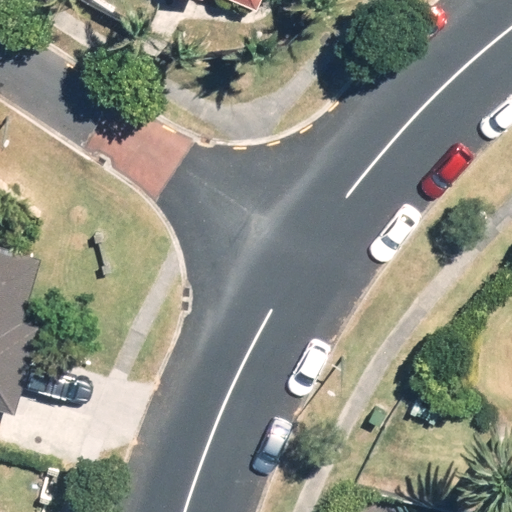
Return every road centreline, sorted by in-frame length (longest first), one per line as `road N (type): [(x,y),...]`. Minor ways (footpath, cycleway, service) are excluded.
road 1 (residential): [(299,251),(0,62)]
road 2 (residential): [(511,30),(428,103),(299,251)]
road 3 (residential): [(299,251),(207,425),(183,511)]
